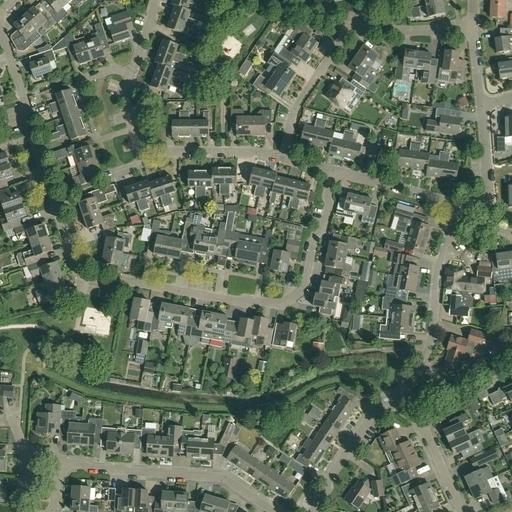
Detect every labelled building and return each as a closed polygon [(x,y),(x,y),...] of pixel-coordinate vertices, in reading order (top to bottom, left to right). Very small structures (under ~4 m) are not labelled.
[(62,9),(68,4),(64,0),(47,0),(46,1),(55,10),(49,15),(56,23),(57,24),(68,15),(62,9)] [(201,3),(192,0),(173,0),(172,6),(176,7),(187,11),(190,4),(200,8),(201,3)] [(445,14),(442,2),(426,6),(429,18),(445,14)] [(505,18),(505,11),(511,11),(511,5),(505,5),(491,5),(490,18),(505,18)] [(191,12),(187,11),(176,7),(172,18),(197,27),(198,23),(189,19),(191,12)] [(56,23),(49,15),(47,13),(42,18),(34,9),(24,18),(36,31),(41,27),(45,33),(56,23)] [(128,33),(134,31),(128,13),(113,18),(117,29),(111,31),(115,44),(130,39),(128,33)] [(39,36),(35,32),(36,31),(24,18),(14,26),(20,33),(18,34),(15,34),(11,37),(11,39),(18,52),(24,52),(33,44),(33,42),(33,41),(39,36)] [(197,27),(172,18),(167,29),(183,35),(185,28),(195,32),(197,27)] [(107,41),(102,26),(101,24),(94,26),(97,34),(92,36),(93,41),(86,44),(92,61),(104,57),(100,43),(107,41)] [(295,32),(295,33),(291,39),(312,55),(319,45),(309,38),(312,33),(300,24),(295,32)] [(92,61),(86,44),(80,46),(79,42),(76,41),(73,42),(70,34),(64,39),(68,53),(75,51),(80,66),(92,61)] [(509,42),(511,41),(511,37),(495,40),(497,54),(510,52),(509,42)] [(312,55),(291,39),(286,46),(285,46),(278,56),(289,63),(290,64),(295,57),(305,64),(312,55)] [(163,41),(159,53),(190,63),(185,61),(186,57),(176,53),(178,46),(163,41)] [(56,62),(53,53),(58,51),(56,45),(51,49),(52,51),(40,54),(42,61),(30,66),(34,78),(52,72),(49,64),(56,62)] [(364,46),(356,57),(371,67),(375,62),(381,66),(389,55),(387,48),(380,47),(375,53),(364,46)] [(419,53),(406,51),(405,59),(398,58),(396,75),(409,77),(410,69),(416,70),(419,53)] [(462,80),(464,68),(465,62),(458,61),(459,53),(445,51),(445,52),(442,52),(441,62),(444,63),(443,70),(440,70),(439,81),(455,83),(455,80),(462,80)] [(190,63),(159,53),(155,64),(159,66),(170,69),(173,63),(189,68),(190,63)] [(285,68),(289,63),(278,56),(275,53),(268,64),(278,71),(274,76),(288,86),(296,75),(285,68)] [(432,54),(419,53),(416,70),(422,71),(422,79),(423,79),(423,83),(434,85),(437,68),(430,68),(432,54)] [(367,74),(371,67),(356,57),(348,69),(356,74),(352,79),(367,90),(374,79),(367,74)] [(511,62),(499,65),(501,80),(511,77),(511,62)] [(174,70),(170,69),(159,66),(155,76),(180,85),(182,81),(172,77),(174,70)] [(180,85),(155,76),(151,88),(166,94),(168,87),(178,90),(180,85)] [(280,98),(288,86),(274,76),(270,83),(260,76),(252,86),(266,96),(270,91),(280,98)] [(352,94),(356,88),(341,78),(337,84),(336,83),(327,97),(342,108),(352,94)] [(48,106),(50,111),(75,102),(71,91),(56,96),(58,102),(48,106)] [(464,100),(465,108),(472,107),(471,99),(464,100)] [(79,113),(75,102),(50,111),(52,115),(62,112),(64,119),(79,113)] [(459,136),(461,119),(450,117),(451,111),(437,109),(435,122),(428,121),(427,131),(439,132),(439,133),(459,136)] [(251,136),(251,119),(244,119),(244,111),(231,111),(231,124),(237,124),(237,136),(251,136)] [(185,139),(184,112),(179,112),(179,122),(172,122),(172,139),(185,139)] [(197,138),(197,122),(190,122),(190,112),(184,112),(185,139),(197,138)] [(204,122),(197,122),(197,138),(209,138),(209,112),(204,112),(204,122)] [(271,112),(264,112),(260,112),(257,115),(257,119),(251,119),(251,136),(265,136),(265,125),(271,125),(271,112)] [(83,125),(79,113),(64,119),(66,125),(56,129),(57,133),(83,125)] [(511,117),(504,117),(504,137),(497,137),(497,153),(505,153),(505,142),(511,142),(511,138),(511,137),(511,117)] [(315,145),(322,120),(317,119),(314,128),(305,126),(301,141),(315,145)] [(326,121),(322,120),(315,145),(330,149),(333,139),(334,133),(324,130),(326,121)] [(87,136),(83,125),(57,133),(48,137),(49,143),(61,139),(61,137),(69,135),(71,142),(87,136)] [(343,158),(349,133),(345,132),(343,141),(333,139),(330,149),(328,154),(343,158)] [(360,153),(362,146),(356,144),(357,140),(353,139),(354,134),(349,133),(343,158),(358,161),(359,161),(361,153),(360,153)] [(412,168),(416,143),(411,142),(410,152),(399,150),(397,166),(412,168)] [(448,163),(450,153),(452,143),(446,142),(445,152),(441,178),(457,180),(458,165),(448,163)] [(421,143),(416,143),(412,168),(427,171),(429,160),(429,154),(420,153),(421,143)] [(79,145),(66,149),(68,158),(67,158),(71,168),(73,168),(74,168),(95,160),(90,148),(81,150),(79,145)] [(441,178),(445,152),(440,152),(438,162),(429,160),(427,171),(426,176),(441,178)] [(0,168),(9,165),(5,154),(0,155),(0,168)] [(99,174),(95,160),(74,168),(77,177),(72,179),(75,188),(92,183),(90,177),(99,174)] [(13,177),(9,165),(0,168),(0,189),(8,187),(5,180),(13,177)] [(259,198),(265,172),(253,169),(249,185),(256,186),(254,197),(259,198)] [(225,196),(225,170),(213,170),(213,172),(213,186),(220,186),(220,196),(225,196)] [(237,170),(225,170),(225,196),(230,196),(230,185),(237,186),(237,170)] [(201,199),(201,172),(189,173),(188,188),(195,188),(196,199),(196,203),(195,203),(195,209),(201,209),(201,199)] [(213,186),(213,172),(201,172),(201,199),(206,199),(206,189),(213,189),(213,186)] [(273,190),(276,178),(277,175),(265,172),(259,198),(264,199),(266,189),(273,190)] [(172,177),(160,181),(170,211),(171,211),(169,206),(173,205),(170,195),(177,193),(172,177)] [(284,196),(288,181),(276,178),(273,190),(269,203),(274,205),(277,195),(284,196)] [(170,211),(160,181),(149,185),(152,198),(153,201),(161,198),(166,213),(170,211)] [(293,209),(300,184),(288,181),(284,196),(291,198),(288,208),(293,209)] [(152,198),(149,185),(148,182),(136,186),(145,211),(149,210),(146,200),(152,198)] [(307,202),(310,192),(311,186),(300,184),(293,209),(298,210),(301,200),(307,202)] [(108,202),(106,196),(116,193),(114,186),(91,194),(93,200),(79,205),(84,217),(100,212),(98,205),(108,202)] [(145,211),(136,186),(125,190),(130,205),(137,203),(140,213),(145,211)] [(8,189),(0,191),(0,206),(3,205),(5,211),(3,212),(22,205),(18,193),(11,196),(8,189)] [(356,214),(360,197),(358,196),(357,194),(352,193),(350,194),(349,194),(346,205),(339,203),(336,216),(343,217),(345,211),(356,214)] [(372,200),(371,199),(370,197),(364,195),(362,197),(360,197),(356,214),(368,217),(367,223),(369,224),(368,226),(372,227),(372,225),(373,225),(376,213),(370,211),(372,200)] [(26,217),(22,205),(3,212),(6,221),(1,223),(5,233),(15,229),(21,227),(19,220),(26,217)] [(396,232),(409,236),(427,241),(431,228),(425,226),(428,218),(397,209),(394,217),(400,219),(396,232)] [(102,218),(100,212),(84,217),(88,230),(102,225),(104,231),(116,228),(112,215),(102,218)] [(229,248),(233,229),(236,213),(229,213),(225,233),(213,230),(212,231),(208,254),(222,257),(223,249),(229,250),(229,248)] [(193,224),(194,219),(195,215),(191,214),(190,220),(187,219),(187,223),(186,223),(183,237),(190,238),(193,226),(193,224)] [(208,254),(212,231),(205,230),(205,228),(199,227),(199,220),(194,219),(193,224),(193,226),(190,238),(189,243),(196,244),(194,252),(208,254)] [(29,224),(21,227),(15,229),(19,242),(29,238),(31,245),(48,239),(44,226),(31,230),(29,224)] [(167,258),(170,239),(164,238),(165,232),(159,231),(160,227),(153,225),(150,240),(157,241),(154,255),(167,258)] [(300,244),(303,228),(291,225),(288,241),(289,241),(286,254),(275,252),(272,271),(286,274),(289,259),(297,260),(300,244)] [(235,229),(233,229),(229,248),(237,249),(235,259),(247,262),(251,238),(244,236),(234,234),(235,229)] [(265,240),(258,239),(251,238),(247,262),(266,266),(273,233),(267,232),(265,240)] [(128,249),(129,243),(131,237),(119,235),(118,240),(108,238),(105,251),(123,254),(124,248),(128,249)] [(423,254),(427,241),(409,236),(405,246),(386,241),(384,249),(410,257),(402,254),(403,250),(404,248),(423,254)] [(348,251),(354,252),(356,240),(342,237),(341,244),(330,242),(328,255),(347,258),(348,251)] [(52,252),(48,239),(31,245),(33,251),(24,255),(23,253),(18,255),(17,257),(20,268),(27,266),(27,267),(29,267),(29,266),(42,262),(40,256),(52,252)] [(183,242),(170,239),(167,258),(179,260),(183,242)] [(420,268),(408,266),(410,257),(384,249),(384,250),(390,252),(391,254),(392,254),(390,263),(396,264),(393,276),(418,281),(420,268)] [(120,267),(123,254),(105,251),(103,264),(113,266),(111,271),(123,274),(125,268),(120,267)] [(511,274),(509,253),(497,255),(498,261),(492,262),(496,295),(502,295),(503,294),(502,287),(501,280),(511,278),(511,274)] [(345,265),(347,258),(328,255),(325,267),(336,269),(335,276),(349,279),(351,267),(345,265)] [(350,256),(347,264),(354,267),(357,259),(350,256)] [(45,261),(42,262),(29,266),(29,267),(33,278),(43,275),(45,282),(61,277),(56,264),(47,267),(45,261)] [(491,267),(477,266),(475,277),(490,279),(491,267)] [(460,280),(461,271),(447,270),(445,290),(453,290),(452,296),(453,296),(451,314),(470,316),(471,308),(468,308),(468,302),(461,301),(461,296),(457,296),(459,280),(460,280)] [(463,271),(461,271),(460,280),(459,280),(457,296),(461,296),(461,301),(468,302),(468,308),(471,308),(473,309),(474,300),(471,297),(469,297),(469,292),(474,293),(475,295),(480,296),(481,293),(483,294),(484,279),(463,277),(463,271)] [(415,293),(418,281),(393,276),(391,288),(387,288),(385,298),(401,300),(403,291),(415,293)] [(65,290),(61,277),(45,282),(47,289),(36,293),(40,305),(55,300),(53,294),(65,290)] [(345,286),(346,280),(334,278),(333,284),(323,282),(322,286),(319,286),(317,294),(316,294),(329,297),(333,297),(335,298),(335,297),(333,297),(334,291),(340,292),(341,286),(345,286)] [(319,314),(331,316),(335,298),(333,297),(329,297),(316,294),(314,307),(320,308),(319,314)] [(401,300),(385,298),(383,298),(382,310),(393,311),(392,319),(413,321),(414,308),(401,306),(401,300)] [(152,330),(154,316),(148,315),(150,303),(135,300),(131,320),(139,322),(138,331),(151,333),(152,330)] [(173,324),(176,307),(163,305),(160,317),(154,316),(152,330),(164,333),(165,327),(172,329),(173,324)] [(194,323),(194,320),(189,319),(190,310),(176,307),(173,324),(180,325),(178,335),(191,337),(191,336),(194,323)] [(211,339),(216,315),(203,312),(202,320),(194,319),(194,320),(194,323),(191,336),(202,338),(202,337),(211,339)] [(422,328),(423,314),(415,314),(414,327),(422,328)] [(233,330),(234,326),(227,324),(228,317),(216,315),(211,339),(223,341),(223,342),(231,344),(233,330)] [(255,318),(254,322),(255,322),(252,336),(253,336),(259,337),(257,345),(270,347),(273,333),(266,332),(268,320),(255,318)] [(413,321),(392,319),(387,318),(386,326),(381,326),(379,339),(396,340),(396,332),(412,334),(413,321)] [(242,320),(241,327),(234,326),(233,330),(231,344),(244,347),(246,338),(252,340),(253,336),(252,336),(255,322),(254,322),(242,320)] [(294,343),(297,325),(285,323),(282,335),(275,334),(273,346),(286,348),(287,342),(294,343)] [(448,350),(450,351),(464,355),(467,348),(474,350),(475,344),(499,351),(502,339),(473,330),(469,341),(453,336),(448,350)] [(146,355),(148,343),(139,341),(137,354),(146,355)] [(329,354),(329,344),(317,344),(318,354),(329,354)] [(461,360),(470,363),(474,350),(467,348),(464,355),(450,351),(444,368),(458,372),(461,360)] [(485,363),(483,359),(474,363),(476,368),(485,363)] [(260,362),(258,372),(265,373),(267,363),(260,362)] [(224,376),(232,378),(234,367),(226,365),(224,376)] [(511,385),(489,395),(494,406),(503,402),(502,400),(509,397),(511,403),(511,402),(511,385)] [(0,406),(3,406),(3,397),(13,398),(13,388),(0,386),(0,406)] [(340,387),(337,392),(341,395),(343,394),(344,395),(347,392),(340,387)] [(343,397),(333,412),(346,421),(356,405),(343,397)] [(60,430),(60,427),(61,411),(62,406),(49,405),(48,410),(46,410),(46,414),(38,414),(37,434),(53,435),(53,430),(60,430)] [(81,445),(83,418),(76,418),(76,412),(61,411),(60,427),(69,427),(68,444),(81,445)] [(336,436),(346,421),(333,412),(323,427),(336,436)] [(444,431),(450,443),(467,435),(462,424),(470,420),(467,414),(454,419),(457,426),(444,431)] [(102,433),(102,428),(103,420),(89,419),(89,425),(82,425),(83,418),(81,445),(94,446),(95,433),(102,433)] [(219,445),(226,448),(236,427),(229,424),(219,445)] [(181,445),(182,431),(182,427),(168,426),(167,438),(161,438),(160,457),(173,458),(174,446),(181,446),(181,445)] [(120,454),(122,428),(118,427),(116,429),(102,428),(102,433),(101,440),(108,441),(107,453),(120,454)] [(326,451),(336,436),(323,427),(313,442),(326,451)] [(141,443),(142,431),(128,430),(126,428),(122,428),(120,454),(133,455),(134,442),(141,443)] [(160,457),(161,438),(155,437),(156,429),(142,429),(142,431),(141,443),(141,444),(148,444),(147,456),(160,457)] [(200,459),(201,439),(193,438),(193,432),(182,431),(181,445),(188,445),(187,459),(200,459)] [(410,441),(401,445),(394,431),(382,437),(378,439),(385,454),(386,454),(390,464),(392,463),(392,464),(415,453),(410,441)] [(207,440),(201,439),(200,459),(213,460),(215,434),(208,433),(207,440)] [(455,455),(461,453),(464,459),(482,451),(476,438),(469,441),(467,435),(450,443),(455,455)] [(316,466),(326,451),(313,442),(303,456),(300,454),(295,461),(307,469),(311,463),(316,466)] [(241,470),(250,456),(235,446),(226,459),(241,470)] [(419,477),(415,468),(420,465),(415,453),(392,464),(397,476),(392,478),(397,487),(419,477)] [(490,462),(486,454),(470,461),(474,469),(490,462)] [(256,480),(265,467),(263,465),(250,456),(241,470),(256,480)] [(271,490),(280,477),(266,467),(265,467),(256,480),(271,490)] [(470,489),(492,479),(497,477),(495,472),(490,474),(490,473),(484,475),(482,470),(465,478),(470,489)] [(295,487),(280,477),(271,490),(287,500),(295,487)] [(497,490),(492,479),(470,489),(475,500),(489,494),(491,499),(494,505),(505,500),(502,494),(500,488),(497,490)] [(90,488),(90,481),(86,481),(86,488),(73,487),(72,499),(90,500),(90,488)] [(382,481),(371,482),(374,499),(385,497),(382,481)] [(358,509),(371,490),(359,482),(351,493),(350,493),(345,500),(358,509)] [(410,492),(415,504),(434,495),(429,483),(417,489),(414,483),(401,488),(404,495),(410,492)] [(134,511),(136,491),(124,490),(123,496),(117,495),(116,511),(134,511)] [(152,511),(154,497),(148,497),(148,491),(136,491),(134,511),(152,511)] [(174,511),(176,493),(163,492),(162,501),(155,500),(154,511),(174,511)] [(194,511),(195,506),(188,506),(189,494),(176,493),(174,511),(194,511)] [(213,511),(218,499),(205,495),(203,504),(196,502),(195,506),(194,511),(213,511)] [(428,511),(439,507),(434,495),(415,504),(418,509),(416,510),(416,511),(428,511)] [(89,506),(90,500),(72,499),(71,511),(84,511),(97,511),(98,507),(89,506)] [(230,503),(218,499),(213,511),(229,511),(227,511),(230,503)]
